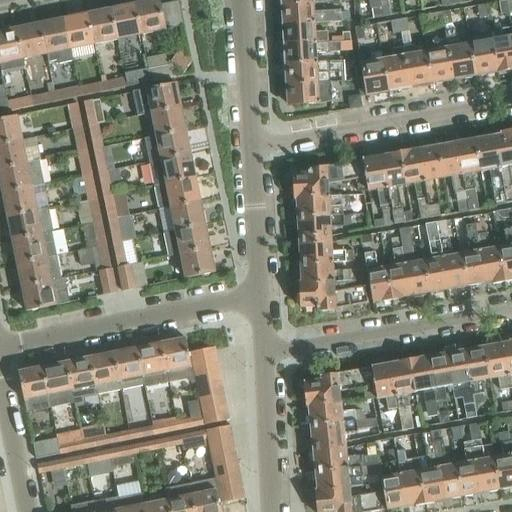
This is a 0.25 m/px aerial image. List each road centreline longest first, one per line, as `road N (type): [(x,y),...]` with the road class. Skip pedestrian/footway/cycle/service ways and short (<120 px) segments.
road 1 (residential): [(0,350),(259,297)]
road 2 (residential): [(511,99),(254,147)]
road 3 (residential): [(263,355),(511,307)]
road 4 (residential): [(271,511),(263,355)]
road 5 (residential): [(259,297),(254,147)]
road 6 (residential): [(254,147),(245,0)]
road 7 (residential): [(28,511),(0,374)]
